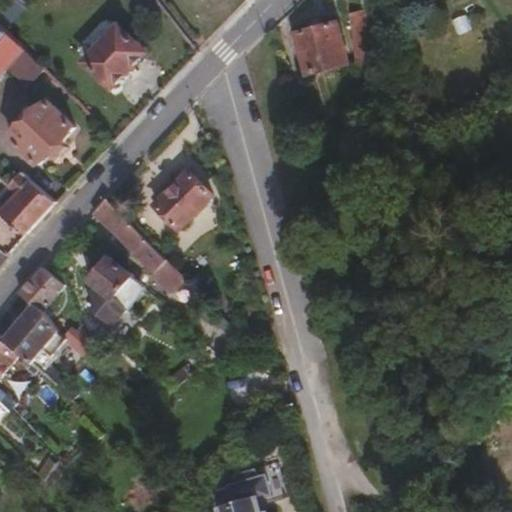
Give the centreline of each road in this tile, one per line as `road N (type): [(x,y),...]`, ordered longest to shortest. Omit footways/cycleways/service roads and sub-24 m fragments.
road 1 (track): [(219,58),(319,423),(384,511)]
road 2 (secondary): [(272,0),(0,301)]
